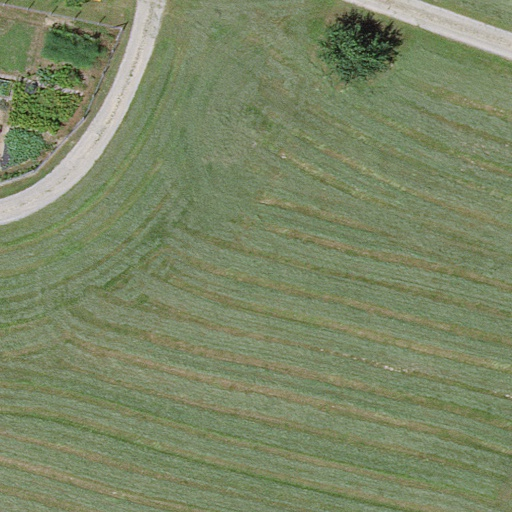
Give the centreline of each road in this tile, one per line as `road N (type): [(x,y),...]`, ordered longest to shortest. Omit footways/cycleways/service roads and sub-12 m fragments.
road 1 (track): [(0,218),(80,172),(131,74),(151,0)]
road 2 (track): [(363,0),(511,54)]
